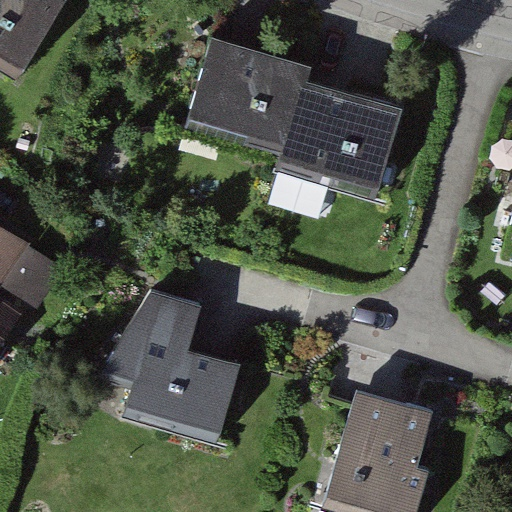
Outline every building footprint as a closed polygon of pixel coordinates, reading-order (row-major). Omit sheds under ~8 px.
[(0,0),(0,65),(15,74),(58,0),(0,0)] [(313,70),(213,40),(188,120),(283,149),(305,80),(309,82),(313,70)] [(276,173),(375,203),(403,110),(309,82),(305,80),(283,149),(276,173)] [(0,347),(48,275),(0,242),(0,347)] [(242,351),(191,336),(203,294),(125,272),(95,375),(131,386),(124,412),(216,439),(242,351)] [(429,511),(457,424),(349,390),(319,488),(397,511),(429,511)]
